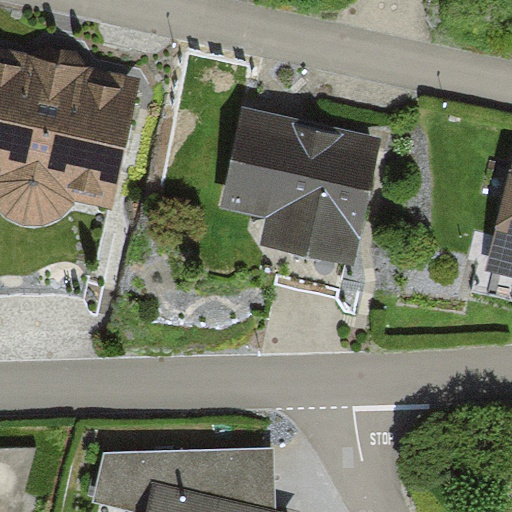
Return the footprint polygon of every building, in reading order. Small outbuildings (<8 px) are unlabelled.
[(140,88),(0,52),(0,220),(34,238),(73,227),(79,203),(109,211),(140,88)] [(386,149),(243,113),(218,212),(272,225),(267,248),(355,270),(386,149)] [(511,157),(486,264),(511,270),(511,157)] [(20,511),(39,447),(0,447),(0,511),(20,511)] [(122,511),(277,511),(279,453),(106,458),(95,506),(122,511)]
